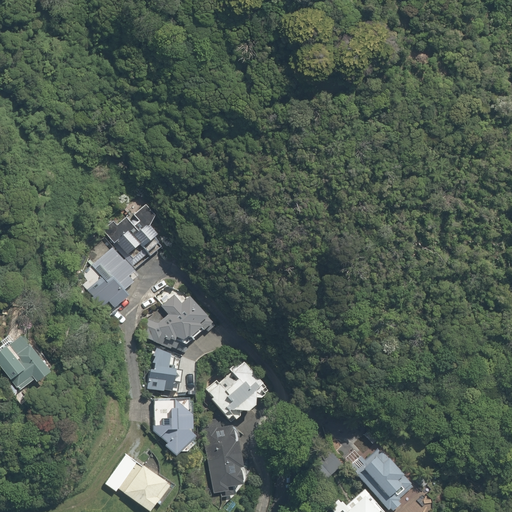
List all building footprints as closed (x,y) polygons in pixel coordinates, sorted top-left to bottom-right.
[(150,226),(161,216),(148,203),(120,230),(112,222),(102,231),(116,246),(113,249),(134,271),(165,241),(150,226)] [(134,271),(113,249),(97,263),(111,278),(124,292),(140,277),(134,271)] [(114,310),(129,296),(124,292),(111,278),(105,283),(89,266),(75,279),(101,307),(106,302),(114,310)] [(175,354),(213,324),(191,297),(182,304),(173,293),(159,304),(168,315),(145,336),(175,354)] [(26,335),(0,351),(0,374),(14,397),(51,374),(26,335)] [(181,356),(151,353),(147,390),(170,393),(171,383),(178,384),(181,356)] [(265,389),(242,361),(206,391),(232,422),(246,411),(247,413),(258,403),(254,398),(265,389)] [(193,402),(154,400),(152,430),(175,455),(195,438),(191,434),(193,402)] [(220,417),(204,419),(208,455),(211,455),(213,478),(210,478),(211,492),(228,490),(228,485),(242,483),(238,442),(233,443),(232,428),(222,429),(220,417)] [(404,474),(382,450),(362,469),(390,499),(405,484),(400,478),(404,474)] [(118,488),(151,511),(157,504),(160,506),(173,487),(126,453),(105,483),(116,491),(118,488)] [(428,511),(434,506),(412,486),(394,506),(399,510),(396,511),(428,511)] [(385,511),(364,487),(334,511),(385,511)]
